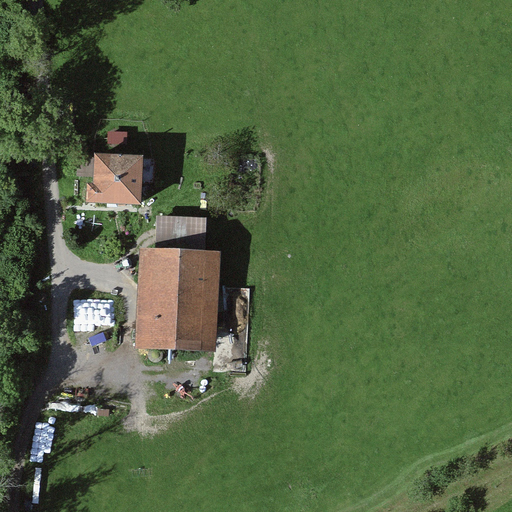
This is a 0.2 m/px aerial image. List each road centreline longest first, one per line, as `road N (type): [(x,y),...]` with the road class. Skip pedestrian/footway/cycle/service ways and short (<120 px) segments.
road 1 (track): [(38,0),(60,258),(60,368)]
road 2 (track): [(22,511),(35,389),(60,368)]
